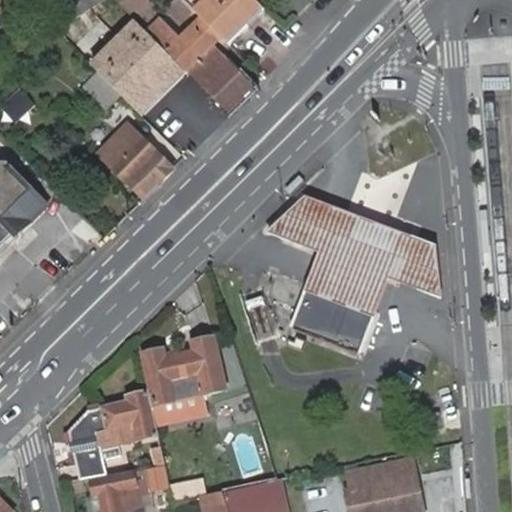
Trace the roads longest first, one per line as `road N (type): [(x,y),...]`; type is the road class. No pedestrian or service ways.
road 1 (primary): [(63,363),(150,261),(410,0)]
road 2 (primary): [(375,0),(46,336)]
road 3 (primary): [(63,363),(165,278),(355,92)]
road 4 (secondary): [(463,144),(491,511)]
road 5 (secondary): [(467,0),(451,30),(463,144)]
road 6 (secondary): [(355,92),(406,81),(426,87),(463,144)]
road 7 (primary): [(355,92),(446,0)]
